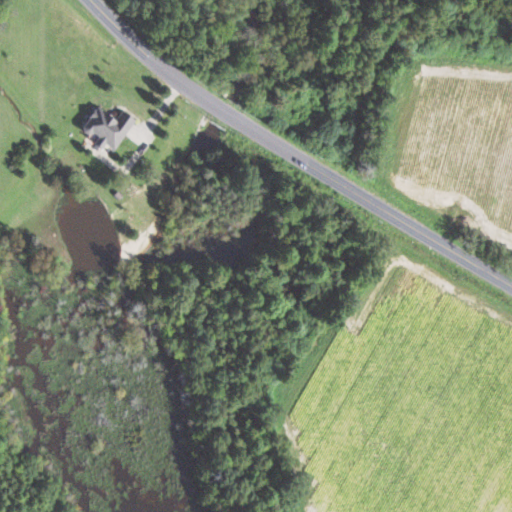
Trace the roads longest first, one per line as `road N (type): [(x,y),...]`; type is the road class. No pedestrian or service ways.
road 1 (residential): [(511,292),(237,122)]
road 2 (residential): [(337,185),(372,74),(417,0)]
road 3 (residential): [(205,102),(86,0)]
